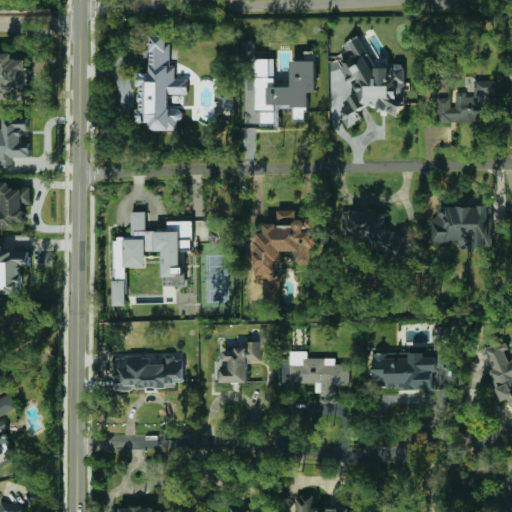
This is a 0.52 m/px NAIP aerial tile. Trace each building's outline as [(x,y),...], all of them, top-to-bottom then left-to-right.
[(175,79),(175,65),(169,65),(169,35),(150,35),(150,73),(137,73),(137,85),(141,85),(140,110),(137,109),(137,122),(150,123),(149,130),(177,130),(178,120),(183,120),(183,110),(169,109),(169,94),(188,94),(188,79),(175,79)] [(403,63),(398,63),(389,67),(374,67),(360,35),(343,43),(343,61),(345,65),(341,67),(347,80),(356,80),(356,91),(357,92),(348,96),(352,104),(340,110),(344,118),(344,119),(346,126),(362,119),(357,110),(368,105),(377,105),(380,112),(398,112),(398,107),(404,104),(403,63)] [(0,99),(26,99),(26,59),(13,60),(13,54),(0,53),(0,99)] [(316,60),(291,60),(291,87),(275,87),(275,58),(256,58),(256,111),(261,111),(261,125),(275,125),(275,108),(295,108),(295,117),(307,117),(308,92),(316,92),(316,60)] [(437,121),(488,120),(488,103),(496,103),(496,79),(473,79),(473,93),(453,93),(453,97),(437,97),(437,121)] [(216,115),(235,114),(234,87),(215,88),(216,115)] [(0,165),(12,165),(12,157),(30,157),(30,142),(21,142),(21,130),(28,130),(28,118),(3,118),(3,128),(0,128),(0,165)] [(0,227),(22,227),(22,204),(31,204),(31,187),(10,188),(10,181),(0,181),(0,227)] [(432,242),(457,242),(457,248),(493,248),(493,206),(439,206),(439,218),(433,218),(432,242)] [(313,218),(297,218),(297,209),(277,210),(278,223),(265,223),(265,232),(256,233),(257,272),(281,271),(281,250),(293,250),(294,263),(314,263),(313,218)] [(342,211),(343,238),(377,237),(378,255),(400,255),(399,229),(384,230),(384,209),(342,211)] [(164,286),(184,286),(183,251),(193,250),(192,221),(169,221),(169,231),(147,231),(146,211),(132,212),(132,238),(114,238),(115,278),(127,278),(126,267),(146,267),(146,251),(163,251),(164,286)] [(0,293),(22,293),(21,265),(28,265),(28,246),(0,246),(0,293)] [(259,281),(256,282),(259,294),(275,291),(271,272),(258,274),(259,281)] [(113,305),(127,306),(127,280),(113,279),(113,305)] [(247,383),(248,361),(261,361),(261,348),(273,348),(273,328),(260,327),(260,342),(246,341),(246,349),(223,349),(223,361),(230,361),(230,368),(220,368),(220,382),(247,383)] [(511,359),(507,362),(502,346),(495,345),(486,348),(493,369),(490,370),(501,402),(509,400),(511,407),(511,359)] [(350,363),(335,363),(335,357),(307,357),(307,351),(289,351),(290,382),(321,382),(321,400),(336,400),(336,386),(350,385),(350,363)] [(373,353),(374,380),(387,380),(387,390),(434,388),(433,369),(437,369),(436,358),(424,358),(424,352),(373,353)] [(115,389),(175,387),(175,382),(184,381),(183,359),(175,359),(175,354),(163,354),(164,362),(153,362),(153,356),(114,357),(115,389)] [(0,415),(17,409),(11,395),(0,399),(0,415)] [(1,419),(0,419),(0,437),(8,434),(1,419)] [(0,456),(13,451),(6,436),(0,438),(0,456)] [(349,511),(350,508),(312,508),(312,496),(296,496),(295,511),(349,511)] [(511,511),(511,500),(503,511),(511,511)] [(0,511),(24,511),(26,506),(1,501),(0,505),(0,511)]
